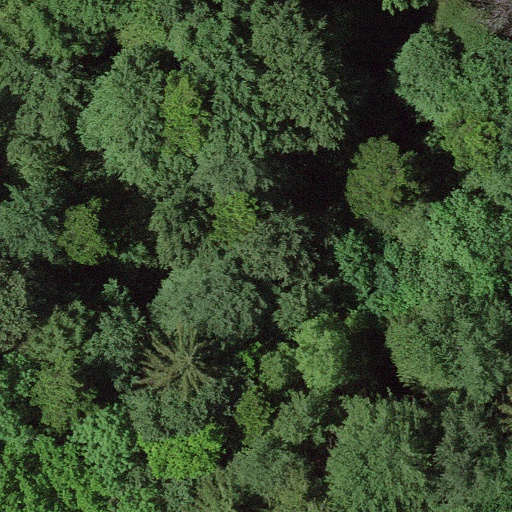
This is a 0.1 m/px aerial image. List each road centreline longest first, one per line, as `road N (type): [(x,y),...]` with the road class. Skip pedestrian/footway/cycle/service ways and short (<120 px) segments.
road 1 (track): [(511,90),(463,144),(169,263),(0,272)]
road 2 (track): [(0,40),(32,57),(228,68),(415,59),(511,83)]
